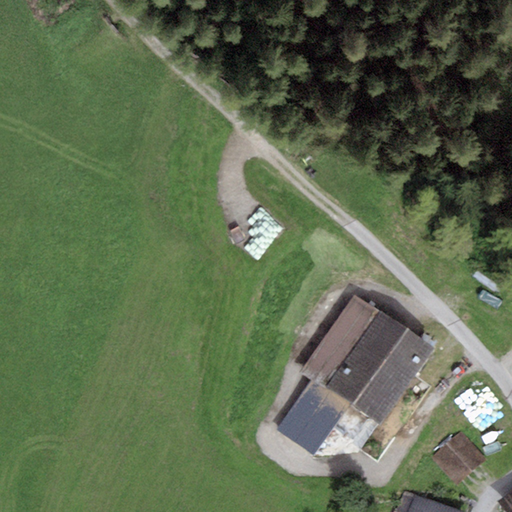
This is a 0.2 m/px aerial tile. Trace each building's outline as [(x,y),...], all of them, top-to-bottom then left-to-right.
[(380,428),(434,348),(353,293),(299,374),(311,380),(349,407),(380,428)] [(315,456),(349,407),(311,380),(278,430),(315,456)] [(487,460),(462,432),(432,459),(458,487),(487,460)] [(405,511),(413,494),(404,490),(394,511),(405,511)] [(511,511),(511,493),(499,503),(505,511),(511,511)] [(464,511),(413,494),(405,511),(464,511)]
